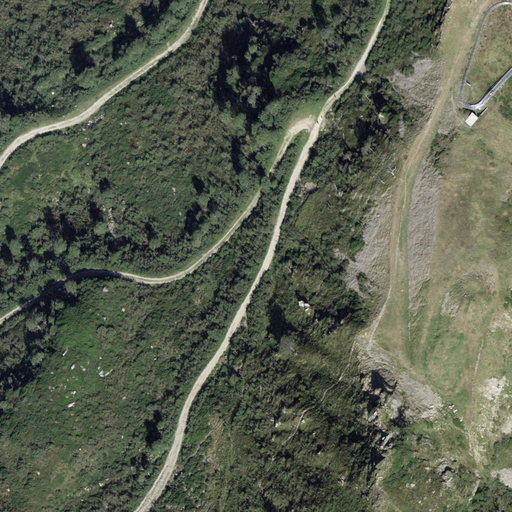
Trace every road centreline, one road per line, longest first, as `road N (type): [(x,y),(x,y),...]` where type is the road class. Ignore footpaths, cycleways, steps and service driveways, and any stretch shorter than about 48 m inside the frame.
road 1 (track): [(318,119),(269,258),(192,394),(164,477),(140,511)]
road 2 (track): [(318,119),(302,122),(227,234),(189,270),(162,280),(83,274),(0,321)]
road 3 (track): [(0,162),(25,135),(79,117),(170,48),(204,0)]
road 4 (track): [(388,0),(354,74),(318,119)]
